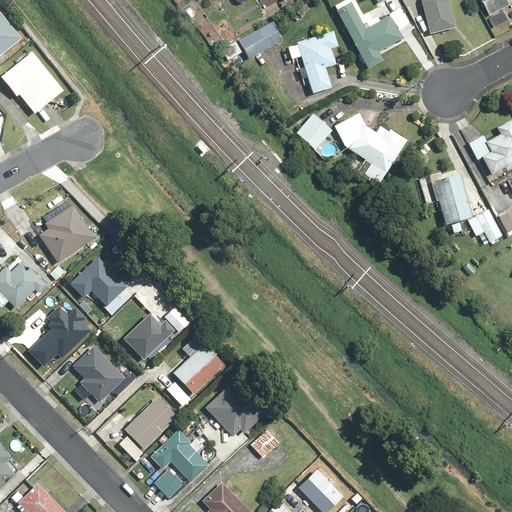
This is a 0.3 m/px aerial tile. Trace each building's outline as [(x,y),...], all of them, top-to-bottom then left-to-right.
[(448,0),(420,0),(429,34),(455,27),(449,2),(448,0)] [(478,0),(487,16),(510,3),(508,0),(478,0)] [(352,1),(334,10),(367,69),(383,60),(378,51),(402,38),(398,30),(409,24),(400,8),(388,14),(389,16),(367,28),(352,1)] [(507,22),(502,12),(487,19),(493,29),(507,22)] [(0,13),(0,54),(20,38),(0,13)] [(274,22),(238,41),(247,58),(283,39),(274,22)] [(296,46),(287,49),(290,59),(299,56),(303,68),(299,69),(302,79),(306,78),(311,94),(330,88),(324,68),(335,65),(330,50),(339,47),(334,31),(295,43),(296,46)] [(227,61),(241,53),(235,42),(221,50),(227,61)] [(31,52),(26,56),(24,54),(14,61),(16,64),(0,77),(15,97),(18,95),(34,114),(62,92),(31,52)] [(331,131),(313,114),(295,134),(313,151),(331,131)] [(357,114),(333,126),(344,148),(364,160),(357,171),(379,184),(406,140),(389,130),(388,132),(379,126),(375,133),(364,126),(357,114)] [(482,136),(468,143),(476,160),(482,157),(490,174),(511,163),(511,123),(510,120),(496,127),(499,134),(485,142),(482,136)] [(445,226),(450,224),(453,234),(462,231),(459,221),(472,217),(459,174),(443,179),(441,172),(418,179),(426,205),(437,201),(445,226)] [(47,229),(38,236),(56,263),(93,238),(68,201),(43,218),(46,222),(43,224),(47,229)] [(511,209),(498,217),(505,233),(511,229),(511,209)] [(488,210),(467,221),(475,236),(478,235),(484,246),(502,237),(488,210)] [(47,285),(18,256),(7,268),(5,267),(0,271),(0,294),(14,308),(26,297),(30,302),(47,285)] [(54,265),(45,256),(38,263),(47,272),(54,265)] [(127,287),(96,257),(68,285),(83,299),(90,292),(104,305),(103,306),(111,315),(125,300),(119,295),(127,287)] [(49,324),(26,349),(43,365),(56,351),(60,355),(88,325),(80,318),(83,314),(73,306),(67,312),(58,304),(46,317),(49,320),(47,322),(49,324)] [(174,307),(163,318),(178,333),(189,322),(174,307)] [(160,324),(149,313),(122,340),(143,360),(146,357),(149,360),(155,354),(153,352),(173,332),(163,321),(160,324)] [(199,346),(192,339),(181,349),(189,357),(172,373),(193,395),(224,365),(203,343),(199,346)] [(124,378),(93,347),(73,367),(84,378),(79,382),(99,403),(124,378)] [(174,382),(166,390),(182,407),(190,399),(174,382)] [(230,385),(205,407),(232,437),(257,415),(230,385)] [(135,461),(178,418),(156,396),(123,430),(127,434),(118,444),(135,461)] [(277,444),(264,431),(250,445),(262,458),(277,444)] [(168,440),(164,435),(158,441),(162,445),(148,457),(161,471),(170,462),(175,467),(170,471),(168,469),(152,483),(167,499),(187,481),(189,484),(209,465),(177,432),(168,440)] [(10,456),(0,444),(0,497),(2,495),(0,492),(0,487),(15,474),(4,462),(10,456)] [(316,471),(316,470),(295,490),(304,498),(306,497),(321,511),(326,511),(343,496),(330,484),(333,481),(319,468),(316,471)] [(287,484),(272,471),(267,476),(282,490),(287,484)] [(18,490),(10,497),(15,503),(17,501),(20,504),(16,507),(20,511),(65,511),(39,480),(29,489),(31,491),(24,497),(18,490)] [(247,511),(220,483),(202,501),(209,509),(205,511),(247,511)] [(289,511),(278,501),(266,511),(289,511)]
